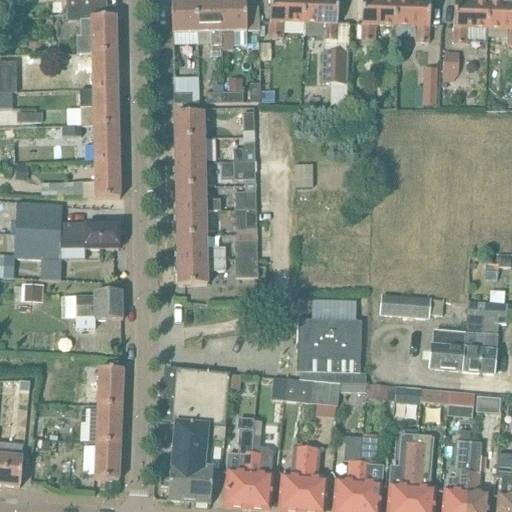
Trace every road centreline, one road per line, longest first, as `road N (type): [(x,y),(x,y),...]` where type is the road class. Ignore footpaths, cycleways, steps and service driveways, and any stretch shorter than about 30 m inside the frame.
road 1 (residential): [(138,511),(133,0)]
road 2 (residential): [(511,394),(384,381)]
